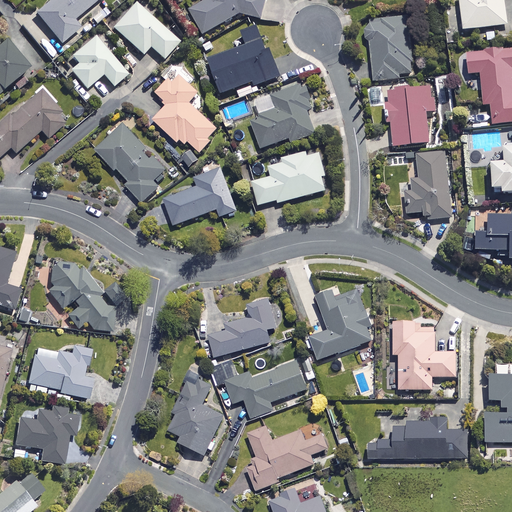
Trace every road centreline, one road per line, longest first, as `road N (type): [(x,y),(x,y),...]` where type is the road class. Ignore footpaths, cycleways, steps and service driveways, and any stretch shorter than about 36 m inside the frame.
road 1 (residential): [(315,26),(354,129),(355,242)]
road 2 (residential): [(113,459),(141,378),(162,261)]
road 3 (residential): [(162,261),(221,265),(301,243),(355,242)]
road 4 (residential): [(0,202),(63,211),(162,261)]
road 5 (residential): [(355,242),(511,313)]
road 6 (residential): [(113,459),(221,511)]
